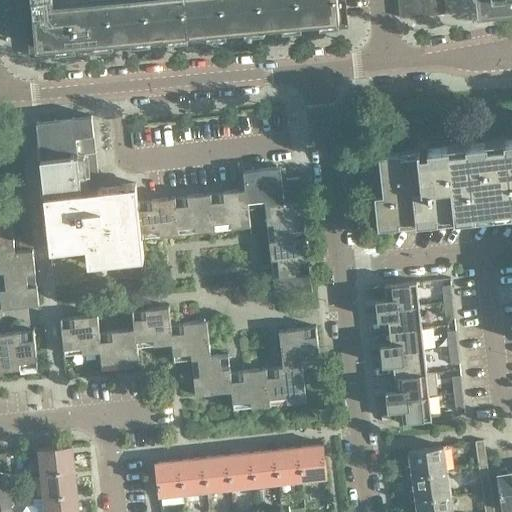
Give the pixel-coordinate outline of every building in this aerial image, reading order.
[(330,19),(328,0),(32,0),(35,31),(37,46),(73,42),(91,41),(110,39),(128,37),(146,36),(165,34),(183,32),(201,31),(220,29),(256,25),(275,24),(293,22),(330,19)] [(444,1),(421,3),(422,15),(445,13),(444,1)] [(421,3),(398,5),(399,17),(422,15),(421,3)] [(36,121),(54,284),(145,273),(144,255),(142,237),(138,200),(136,182),(100,186),(94,134),(92,115),(36,121)] [(511,138),(427,148),(427,153),(419,154),(419,149),(417,149),(359,156),(361,170),(363,188),(363,189),(379,187),(379,193),(374,194),(378,227),(511,212),(511,138)] [(243,170),(245,188),(246,201),(247,200),(264,199),(301,195),(299,176),(281,178),(280,166),(243,170)] [(224,199),(211,201),(213,222),(231,221),(231,227),(250,224),(247,200),(246,201),(245,188),(223,191),(224,199)] [(223,191),(175,196),(178,226),(195,224),(196,231),(214,228),(213,222),(211,201),(224,199),(223,191)] [(301,195),(264,199),(267,223),(274,222),(275,239),(297,236),(305,236),(301,195)] [(140,200),(138,200),(142,237),(143,237),(142,230),(159,228),(160,235),(178,232),(177,226),(178,226),(176,205),(175,197),(175,196),(151,198),(151,199),(140,201),(140,200)] [(0,252),(15,250),(11,215),(0,215),(0,252)] [(273,275),(273,277),(310,272),(310,271),(309,271),(308,259),(306,236),(305,236),(297,236),(275,239),(269,240),(271,258),(277,258),(279,275),(273,275)] [(15,250),(0,252),(0,271),(4,271),(6,288),(28,285),(36,284),(34,272),(35,272),(32,248),(15,250)] [(310,272),(273,277),(275,295),(312,290),(310,272)] [(377,308),(378,308),(419,304),(417,280),(385,284),(386,297),(376,298),(377,308)] [(443,284),(444,301),(453,300),(451,283),(443,284)] [(0,288),(0,290),(2,307),(38,303),(36,284),(28,285),(6,288),(0,288)] [(453,300),(444,301),(446,318),(455,316),(453,300)] [(378,309),(377,309),(378,319),(388,318),(390,330),(422,326),(419,304),(378,308),(378,309)] [(145,308),(133,310),(133,309),(132,309),(134,327),(136,339),(153,338),(154,344),(172,342),(172,332),(171,324),(169,305),(145,308)] [(74,316),(61,318),(61,317),(60,317),(65,354),(65,348),(81,346),(83,352),(100,350),(101,350),(100,340),(99,332),(97,313),(74,316)] [(172,332),(172,342),(174,360),(175,360),(174,353),(191,352),(192,358),(198,357),(210,355),(206,319),(183,322),(171,324),(172,332)] [(303,326),(279,329),(283,365),(301,363),(301,357),(318,356),(319,362),(320,362),(316,325),(303,326)] [(383,353),(383,354),(424,349),(422,326),(390,330),(391,342),(381,343),(382,353),(383,353)] [(99,332),(100,340),(101,350),(100,350),(102,368),(103,368),(103,361),(119,360),(120,366),(139,364),(136,339),(134,327),(111,329),(111,330),(99,332)] [(21,330),(0,332),(0,357),(1,369),(19,367),(19,361),(36,359),(37,366),(38,366),(33,329),(32,329),(32,330),(21,331),(21,330)] [(448,330),(449,346),(458,345),(456,329),(448,330)] [(458,345),(449,346),(451,363),(460,362),(458,345)] [(424,349),(383,354),(382,354),(383,364),(393,363),(395,375),(427,372),(424,349)] [(210,355),(198,357),(200,374),(193,375),(196,394),(231,390),(232,390),(231,379),(230,372),(229,366),(228,353),(210,355)] [(266,368),(267,376),(269,397),(286,395),(287,402),(306,399),(301,363),(283,365),(278,365),(278,366),(266,368)] [(230,372),(231,379),(232,390),(231,390),(233,408),(234,408),(233,401),(251,400),(251,406),(270,403),(269,397),(267,376),(266,368),(266,367),(243,369),(243,370),(230,372)] [(387,399),(388,399),(429,394),(427,372),(395,375),(396,387),(386,389),(387,399)] [(453,375),(454,392),(463,391),(461,374),(453,375)] [(463,391),(454,392),(456,408),(465,407),(463,391)] [(429,394),(388,399),(389,399),(387,399),(388,410),(398,408),(400,421),(432,418),(429,394)] [(483,439),(475,440),(479,466),(487,464),(483,439)] [(325,442),(299,445),(303,478),(328,475),(325,442)] [(72,444),(39,448),(42,472),(75,468),(72,444)] [(299,445),(275,448),(278,481),(303,478),(299,445)] [(408,476),(413,475),(448,470),(445,445),(409,450),(411,465),(407,465),(408,476)] [(275,448),(251,450),(255,484),(278,481),(275,448)] [(251,450),(227,453),(231,486),(255,484),(251,450)] [(227,453),(204,456),(207,489),(231,486),(227,453)] [(204,456),(180,458),(183,492),(207,489),(204,456)] [(156,461),(160,494),(183,492),(180,458),(156,461)] [(487,464),(479,466),(483,489),(490,488),(487,464)] [(75,468),(42,472),(45,496),(78,492),(75,468)] [(506,468),(496,469),(501,508),(511,506),(511,471),(507,472),(506,468)] [(448,470),(413,475),(415,489),(410,490),(412,500),(416,500),(452,494),(448,470)] [(0,476),(0,486),(9,486),(8,476),(0,476)] [(10,487),(0,488),(2,501),(11,500),(10,487)] [(493,511),(490,488),(483,489),(486,511),(493,511)] [(79,511),(78,492),(45,496),(46,511),(79,511)] [(454,511),(452,494),(416,500),(418,511),(454,511)] [(44,511),(44,495),(34,496),(35,511),(44,511)] [(12,511),(11,500),(2,501),(2,511),(12,511)]
